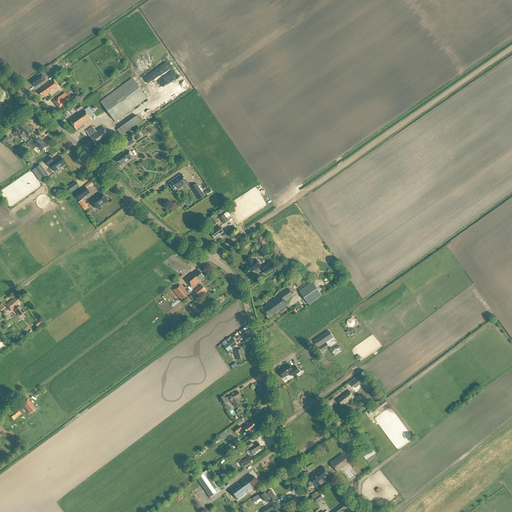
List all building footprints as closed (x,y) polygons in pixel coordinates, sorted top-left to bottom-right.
[(63,71),(60,66),(51,73),(55,78),(63,71)] [(45,80),(42,75),(47,72),(46,69),(39,74),(40,75),(31,81),(35,87),(45,80)] [(171,80),(178,76),(175,70),(168,74),(171,80)] [(43,97),(56,88),(52,81),(37,91),(41,96),(42,95),(43,97)] [(173,89),(176,94),(187,89),(185,83),(173,89)] [(59,98),(54,101),(59,110),(71,102),(68,97),(61,101),(59,98)] [(112,100),(100,109),(103,114),(115,105),(112,100)] [(76,130),(90,120),(90,119),(94,116),(89,107),(84,111),(83,110),(68,120),(76,130)] [(121,135),(141,122),(137,116),(117,128),(121,135)] [(20,129),(18,127),(14,132),(26,142),(29,139),(27,137),(32,131),(27,127),(28,127),(25,124),(20,129)] [(93,126),(86,130),(94,144),(109,136),(103,126),(96,130),(93,126)] [(0,140),(5,145),(10,139),(5,134),(0,140)] [(120,143),(124,149),(135,142),(131,136),(130,138),(129,137),(120,143)] [(29,142),(30,144),(28,146),(31,149),(32,148),(34,149),(37,145),(42,150),(47,145),(42,140),(40,138),(35,143),(32,139),(29,142)] [(131,155),(133,154),(131,151),(129,152),(128,150),(120,155),(121,155),(116,158),(120,165),(125,162),(126,162),(133,157),(131,155)] [(55,170),(66,163),(60,156),(53,161),(50,156),(45,160),(49,165),(51,164),(55,170)] [(41,164),(34,169),(42,180),(48,175),(41,164)] [(182,174),(169,183),(175,192),(188,184),(182,174)] [(205,196),(196,183),(191,187),(199,200),(205,196)] [(75,195),(80,201),(90,193),(86,187),(75,195)] [(90,201),(96,209),(107,201),(102,193),(95,199),(94,198),(90,201)] [(79,203),(83,209),(88,206),(83,200),(79,203)] [(224,214),(227,218),(230,216),(231,216),(233,215),(230,210),(224,214)] [(219,222),(215,215),(209,219),(214,226),(219,222)] [(224,215),(220,218),(224,224),(228,221),(224,215)] [(184,230),(186,232),(195,226),(194,224),(184,230)] [(219,227),(217,228),(209,234),(213,239),(223,233),(219,227)] [(254,262),(251,257),(246,260),(245,261),(248,265),(243,268),(247,274),(260,267),(257,260),(254,262)] [(270,262),(261,267),(263,270),(264,270),(266,274),(276,268),(274,264),(272,265),(270,262)] [(286,264),(278,270),(281,274),(289,268),(286,264)] [(200,280),(204,277),(199,270),(194,274),(193,272),(185,279),(192,287),(201,280),(200,280)] [(312,282),(299,291),(309,305),(322,296),(312,282)] [(180,285),(179,284),(172,290),(181,301),(189,294),(180,284),(180,285)] [(206,294),(204,292),(206,290),(201,285),(195,291),(199,296),(195,299),(198,302),(206,294)] [(289,288),(288,289),(269,303),(270,303),(266,306),(266,307),(262,310),(269,318),(288,305),(286,301),(294,295),(289,288)] [(17,306),(19,303),(18,302),(19,301),(17,298),(15,299),(14,297),(6,304),(11,311),(13,309),(15,310),(14,310),(19,317),(24,312),(19,306),(18,307),(17,306)] [(329,331),(314,341),(322,353),(329,348),(326,343),(333,338),(329,331)] [(223,342),(222,343),(224,346),(228,351),(231,349),(238,344),(234,339),(228,344),(225,340),(223,342)] [(339,345),(328,352),(332,358),(342,351),(339,345)] [(242,349),(234,351),(236,357),(237,360),(244,359),(244,358),(242,349)] [(292,369),(289,364),(278,371),(283,379),(291,373),(293,377),(300,372),(296,366),(292,369)] [(350,383),(355,389),(364,382),(360,376),(350,383)] [(234,406),(235,405),(237,408),(238,408),(240,407),(241,406),(239,403),(240,403),(238,399),(241,397),(238,391),(229,397),(225,399),(224,396),(219,399),(223,405),(227,402),(231,400),(234,406)] [(354,398),(349,391),(345,394),(346,394),(338,400),(342,405),(347,402),(351,399),(351,400),(354,398)] [(28,398),(21,404),(30,413),(36,408),(28,398)] [(21,413),(17,407),(9,414),(13,419),(21,413)] [(244,428),(249,434),(257,428),(252,422),(244,428)] [(223,439),(228,436),(225,431),(220,434),(223,439)] [(239,438),(225,449),(228,453),(242,443),(239,438)] [(253,445),(252,442),(247,445),(246,444),(243,446),(244,449),(245,449),(246,451),(249,449),(253,455),(256,453),(255,452),(262,448),(258,442),(253,445)] [(374,450),(364,456),(366,459),(376,454),(374,450)] [(343,453),(330,463),(337,473),(349,462),(343,453)] [(240,463),(243,467),(251,462),(248,458),(240,463)] [(330,477),(322,467),(309,477),(310,478),(305,481),(310,487),(314,484),(317,487),(330,477)] [(210,498),(221,491),(207,471),(197,478),(210,498)] [(256,487),(255,486),(260,482),(255,476),(253,477),(250,474),(241,480),(243,482),(239,485),(238,483),(229,489),(237,500),(246,494),(244,492),(248,490),(249,491),(256,487)] [(277,498),(272,490),(268,492),(267,491),(261,495),(266,502),(269,500),(271,502),(277,498)] [(319,493),(313,497),(313,498),(317,503),(323,498),(319,493)] [(345,502),(331,511),(345,511),(344,510),(348,507),(347,505),(345,502)]
